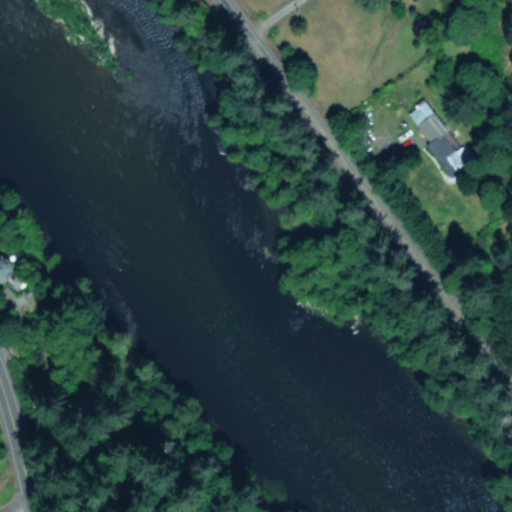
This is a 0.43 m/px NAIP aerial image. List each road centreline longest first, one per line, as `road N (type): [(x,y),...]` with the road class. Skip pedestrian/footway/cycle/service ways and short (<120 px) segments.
road 1 (residential): [(511,394),(455,332),(375,205),(219,0)]
road 2 (tertiary): [(51,511),(27,408),(0,358)]
